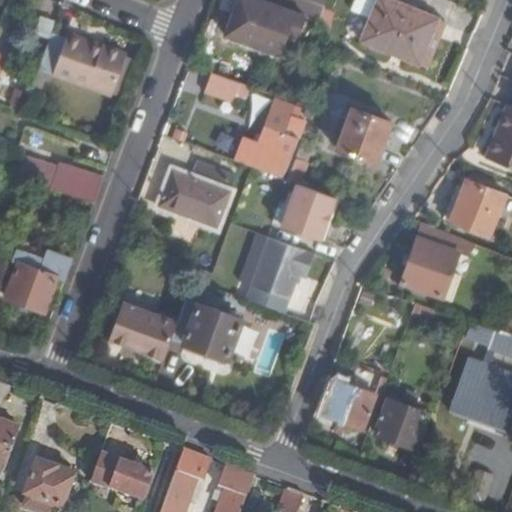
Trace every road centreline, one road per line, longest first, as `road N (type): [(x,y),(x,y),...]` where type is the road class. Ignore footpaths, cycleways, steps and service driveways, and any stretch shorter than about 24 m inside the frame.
road 1 (residential): [(415,511),(50,379)]
road 2 (residential): [(50,379),(180,31)]
